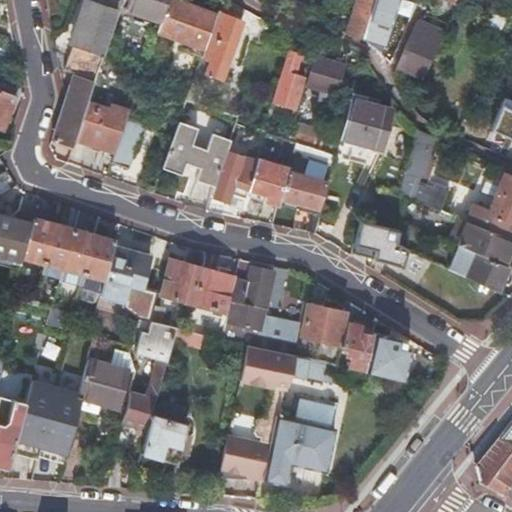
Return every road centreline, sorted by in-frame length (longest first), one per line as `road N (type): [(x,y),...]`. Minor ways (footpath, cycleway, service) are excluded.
road 1 (residential): [(500,374),(299,250),(205,234),(33,174),(25,150),(44,92),(26,0)]
road 2 (tertiary): [(500,374),(415,477)]
